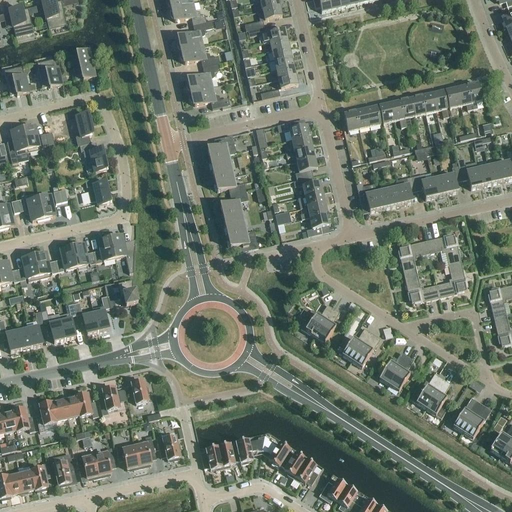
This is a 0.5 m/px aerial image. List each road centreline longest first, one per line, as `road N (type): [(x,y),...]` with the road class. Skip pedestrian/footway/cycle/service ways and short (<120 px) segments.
road 1 (residential): [(0,247),(122,218),(126,197),(113,130),(95,101),(0,121)]
road 2 (residential): [(511,201),(351,238)]
road 3 (tertiary): [(323,408),(457,495)]
road 4 (residential): [(321,108),(167,144)]
road 5 (tertiary): [(133,0),(167,144)]
road 6 (residential): [(479,378),(486,368),(473,312),(413,325),(408,333)]
road 7 (residential): [(312,247),(322,277),(408,333)]
road 8 (residential): [(321,108),(351,238)]
